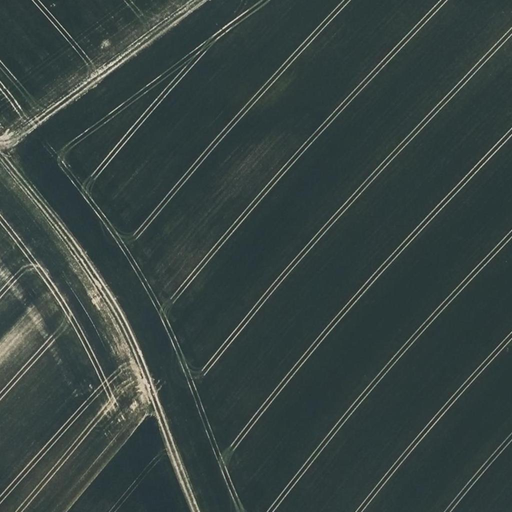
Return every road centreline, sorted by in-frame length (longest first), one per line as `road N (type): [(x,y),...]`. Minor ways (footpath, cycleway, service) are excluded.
road 1 (track): [(197,511),(99,280),(0,154)]
road 2 (track): [(207,0),(0,149)]
